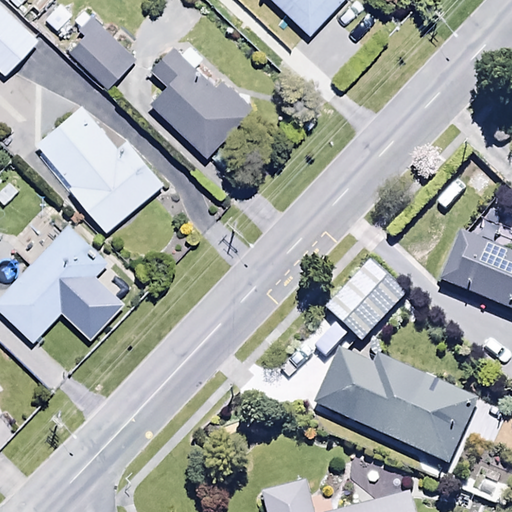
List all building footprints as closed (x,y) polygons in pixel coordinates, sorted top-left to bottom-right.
[(340,0),(268,0),(305,36),(340,0)] [(36,40),(0,6),(0,76),(1,78),(36,40)] [(104,92),(136,60),(91,15),(78,28),(82,32),(63,51),(104,92)] [(162,86),(146,103),(202,159),(249,111),(217,78),(208,87),(187,67),(198,56),(186,45),(178,53),(168,44),(145,69),(162,86)] [(67,185),(64,187),(103,233),(161,183),(123,139),(115,146),(78,103),(31,143),(67,185)] [(0,314),(30,342),(104,263),(63,225),(0,292),(0,314)] [(511,254),(459,233),(439,283),(511,313),(511,254)] [(404,293),(365,260),(323,310),(362,342),(404,293)] [(337,352),(312,408),(351,425),(343,443),(357,450),(365,432),(445,467),(475,400),(375,355),(369,366),(337,352)] [(410,511),(406,494),(331,511),(308,511),(301,483),(259,493),(263,511),(410,511)]
